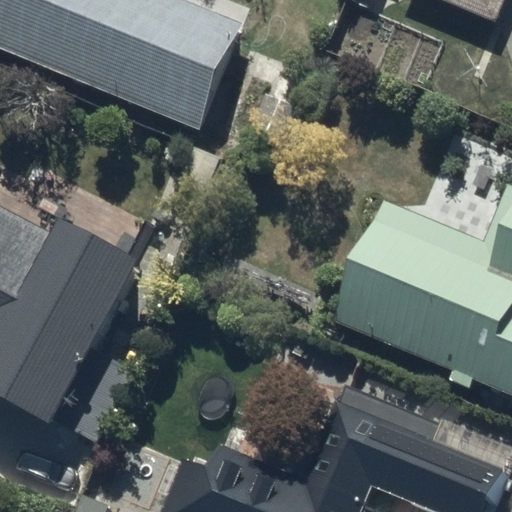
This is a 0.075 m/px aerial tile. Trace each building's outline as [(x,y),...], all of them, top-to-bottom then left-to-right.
[(0,0),(0,47),(205,130),(247,25),(184,0),(0,0)] [(446,0),(501,22),(509,0),(446,0)] [(340,323),(511,394),(511,190),(489,245),(389,204),(340,323)] [(0,398),(60,429),(146,262),(67,223),(60,237),(0,206),(0,398)] [(170,511),(375,511),(369,509),(378,487),(437,511),(492,511),(509,473),(437,443),(444,427),(352,388),(312,485),(228,450),(218,473),(192,462),(170,511)]
